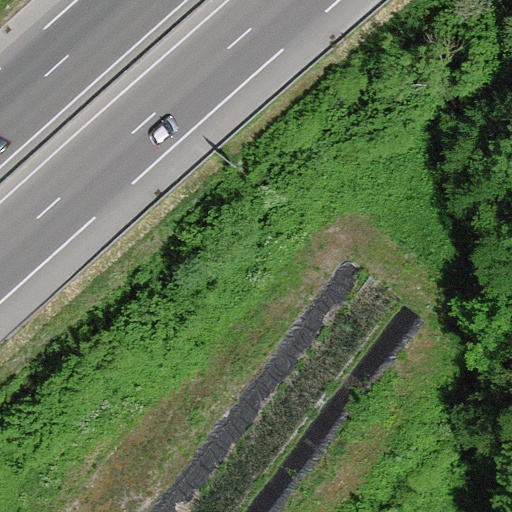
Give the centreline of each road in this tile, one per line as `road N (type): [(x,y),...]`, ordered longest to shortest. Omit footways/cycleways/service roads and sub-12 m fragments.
road 1 (track): [(310,511),(447,334),(451,316),(439,287),(407,256),(368,235),(331,243),(123,511)]
road 2 (trunk): [(0,259),(290,0)]
road 3 (trunk): [(132,0),(0,118)]
